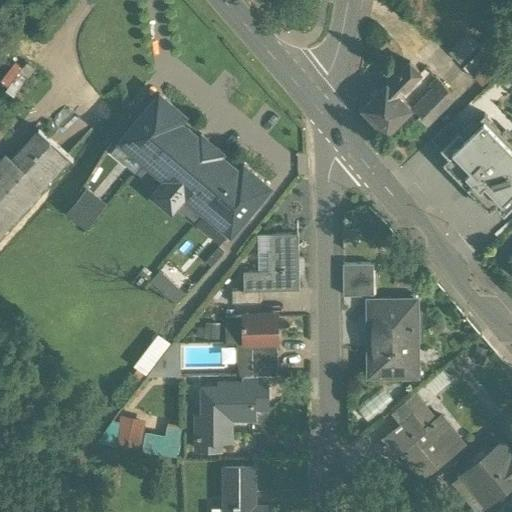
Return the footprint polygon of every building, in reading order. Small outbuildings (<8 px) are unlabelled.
[(465,34),(447,51),(459,63),(476,45),(465,34)] [(488,39),(461,66),(472,78),(473,77),(489,63),(500,52),(488,39)] [(34,68),(19,56),(0,78),(0,80),(14,92),(34,68)] [(409,62),(387,84),(362,107),(386,131),(410,107),(398,94),(420,73),(409,62)] [(489,63),(473,77),(481,86),(496,71),(489,63)] [(441,83),(412,111),(426,126),(455,97),(441,83)] [(159,91),(121,137),(145,157),(178,118),(179,118),(184,112),(159,91)] [(511,141),(484,113),(463,134),(467,138),(448,156),(443,162),(490,211),(496,206),(511,189),(511,141)] [(179,118),(178,118),(145,157),(166,175),(153,191),(172,206),(185,191),(206,209),(239,170),(239,169),(219,153),(222,150),(201,132),(198,135),(179,118)] [(432,139),(441,148),(459,130),(450,121),(432,139)] [(441,148),(448,156),(467,138),(463,134),(459,130),(441,148)] [(0,236),(69,159),(39,132),(12,162),(5,156),(0,161),(0,236)] [(239,170),(206,209),(230,229),(269,184),(244,163),(239,169),(239,170)] [(88,224),(109,198),(88,181),(67,208),(88,224)] [(511,189),(496,206),(504,214),(511,206),(511,189)] [(298,289),(297,231),(271,232),(271,251),(267,251),(268,271),(244,271),(244,288),(245,290),(257,290),(259,290),(298,289)] [(370,262),(342,263),(343,295),(370,294),(370,262)] [(257,290),(245,290),(244,288),(231,289),(231,302),(255,302),(259,302),(259,290),(257,290)] [(415,299),(368,300),(369,374),(416,373),(415,299)] [(276,313),(245,314),(225,315),(226,342),(249,342),(277,341),(276,313)] [(135,362),(148,371),(172,338),(159,329),(135,362)] [(277,341),(249,342),(249,374),(278,374),(277,341)] [(252,380),(203,379),(203,414),(196,414),(196,450),(219,451),(219,440),(229,441),(229,418),(253,419),(253,406),(254,382),(252,382),(252,380)] [(267,382),(254,382),(253,406),(267,406),(267,382)] [(376,409),(392,393),(385,385),(368,400),(376,409)] [(413,392),(390,412),(399,423),(412,413),(423,404),(413,392)] [(440,415),(435,419),(423,404),(412,413),(424,427),(427,425),(447,450),(461,439),(440,415)] [(113,447),(141,449),(143,415),(115,413),(113,447)] [(447,450),(427,425),(424,427),(412,413),(399,423),(382,438),(394,452),(398,450),(421,477),(450,454),(447,450)] [(167,421),(167,431),(148,429),(146,449),(181,452),(183,422),(167,421)] [(511,455),(511,456),(500,443),(481,458),(463,472),(487,502),(511,481),(511,455)] [(253,467),(224,466),(223,507),(227,507),(227,511),(265,511),(266,506),(253,506),(253,467)]
